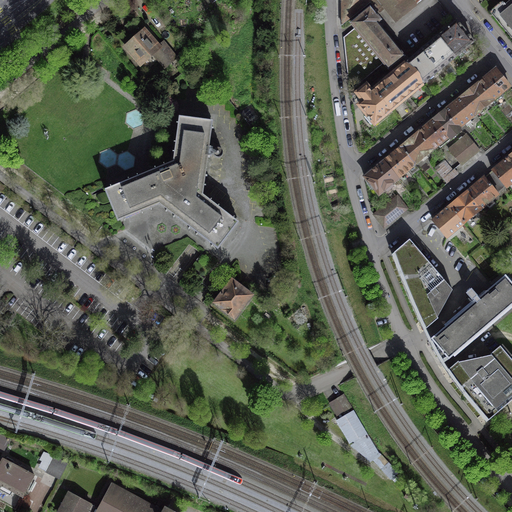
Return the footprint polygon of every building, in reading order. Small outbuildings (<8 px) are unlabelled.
[(421,0),(341,0),(342,25),(372,1),(375,4),(370,8),(373,12),(376,9),(378,11),(384,6),(396,21),(421,0)] [(511,0),(505,5),(504,4),(491,14),(511,38),(511,0)] [(384,25),(373,12),(370,8),(351,23),(355,28),(344,37),(348,77),(355,86),(383,63),(388,69),(403,57),(380,28),(384,25)] [(456,22),(438,37),(455,57),(473,42),(456,22)] [(157,47),(144,32),(126,47),(141,64),(152,54),(164,68),(177,57),(163,42),(157,47)] [(406,63),(423,84),(455,57),(438,37),(406,63)] [(374,90),(391,110),(423,84),(406,63),(374,90)] [(495,69),(478,83),(492,100),(510,86),(495,69)] [(478,83),(461,97),(476,114),(492,100),(478,83)] [(358,92),(358,94),(364,101),(359,105),(367,115),(364,117),(371,124),(373,122),(374,123),(391,110),(374,90),(371,93),(367,87),(365,87),(358,92)] [(461,97),(418,133),(432,150),(449,136),(451,139),(461,131),(459,128),(465,123),(467,126),(472,122),(469,119),(476,114),(461,97)] [(118,221),(159,204),(217,249),(238,222),(203,195),(213,121),(179,117),(172,162),(104,190),(118,221)] [(418,133),(401,146),(415,164),(432,150),(418,133)] [(454,144),(448,149),(460,164),(478,149),(468,137),(456,146),(454,144)] [(383,161),(398,178),(409,169),(412,174),(419,168),(415,164),(401,146),(383,161)] [(511,183),(511,158),(510,156),(492,170),(505,185),(507,188),(511,183)] [(398,178),(383,161),(364,177),(379,195),(398,178)] [(505,185),(492,170),(484,178),(496,193),(505,185)] [(496,193),(484,178),(466,192),(481,209),(498,195),(496,193)] [(464,223),(481,209),(466,192),(449,206),(464,223)] [(407,208),(397,196),(374,214),(384,226),(407,208)] [(464,223),(449,206),(432,220),(447,238),(464,223)] [(452,289),(410,239),(394,252),(414,303),(426,328),(438,318),(437,316),(452,289)] [(511,303),(511,283),(505,275),(431,338),(449,358),(511,303)] [(251,295),(232,280),(215,303),(234,317),(251,295)] [(459,361),(458,361),(449,369),(464,390),(488,419),(511,399),(511,359),(500,346),(488,356),(459,361)] [(337,416),(350,408),(343,395),(329,403),(337,416)] [(374,459),(379,454),(353,411),(337,420),(351,442),(353,440),(374,459)] [(0,448),(3,450),(9,439),(0,434),(0,448)] [(396,473),(379,454),(374,459),(391,477),(396,473)] [(67,463),(53,456),(46,470),(60,478),(67,463)] [(34,474),(3,458),(0,463),(0,484),(1,485),(0,487),(0,489),(10,495),(12,491),(22,497),(34,474)] [(161,511),(111,485),(99,508),(96,511),(161,511)] [(96,511),(99,508),(69,492),(58,511),(84,511),(86,509),(91,511),(96,511)]
